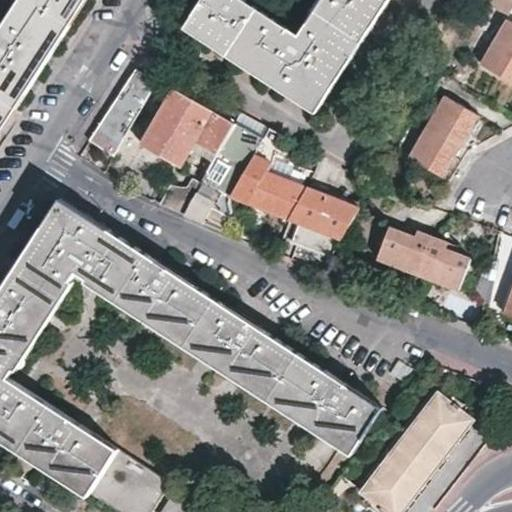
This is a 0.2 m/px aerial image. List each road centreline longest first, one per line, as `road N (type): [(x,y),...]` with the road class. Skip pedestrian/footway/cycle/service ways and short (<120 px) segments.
road 1 (residential): [(511,363),(320,296),(39,153)]
road 2 (residential): [(363,137),(349,147),(332,145),(127,22)]
road 3 (residential): [(39,153),(127,22)]
